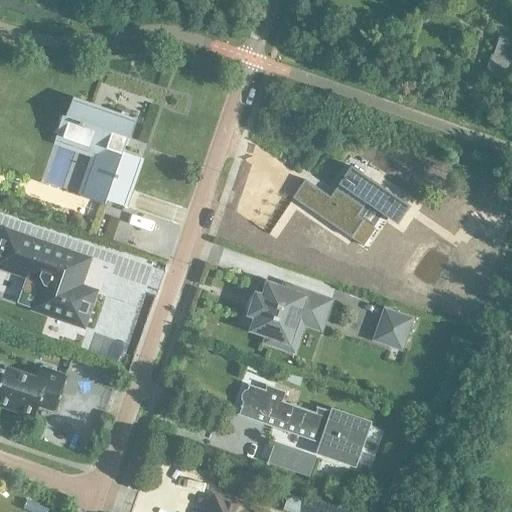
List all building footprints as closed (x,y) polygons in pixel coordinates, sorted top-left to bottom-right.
[(507,60),(493,55),(486,76),(506,83),(511,65),(511,48),(510,51),(510,55),(507,60)] [(74,101),(68,118),(64,116),(54,145),(91,158),(78,195),(85,197),(86,193),(108,201),(113,186),(130,192),(141,159),(125,153),(130,139),(131,140),(137,123),(135,123),(138,117),(122,111),(120,118),(74,101)] [(363,174),(352,167),(331,198),(306,180),(293,199),(341,231),(353,239),(364,222),(365,220),(359,216),(369,201),(389,215),(389,214),(401,222),(405,216),(412,207),(378,184),(377,187),(361,177),(363,174)] [(488,217),(477,232),(490,242),(502,226),(488,216),(488,217)] [(94,293),(79,288),(88,261),(7,232),(0,253),(0,261),(43,277),(39,290),(39,291),(35,302),(36,306),(36,309),(52,314),(54,318),(63,321),(67,319),(83,325),(84,322),(88,320),(91,312),(89,308),(94,293)] [(285,290),(270,285),(265,298),(259,296),(252,315),(259,317),(254,331),(269,336),(267,342),(288,349),(301,311),(325,320),(331,301),(286,286),(285,290)] [(413,317),(388,308),(378,337),(403,345),(413,317)] [(511,344),(498,339),(490,360),(511,367),(511,344)] [(54,411),(65,377),(39,368),(35,379),(3,368),(2,371),(0,369),(0,406),(33,418),(37,405),(54,411)] [(287,373),(284,381),(299,386),(302,379),(287,373)] [(242,406),(241,407),(242,408),(250,411),(248,417),(247,417),(247,418),(323,445),(321,452),(356,464),(369,425),(355,420),(317,407),(317,408),(319,409),(317,413),(283,401),(286,393),(288,394),(288,392),(267,385),(266,386),(268,387),(267,391),(249,385),(249,386),(251,386),(249,390),(246,392),(243,395),(243,399),(245,403),(244,407),(242,406)] [(277,445),(271,462),(309,475),(315,458),(277,445)] [(214,492),(207,511),(261,511),(234,503),(235,499),(214,492)] [(289,495),(284,510),(289,511),(300,511),(304,500),(289,495)]
